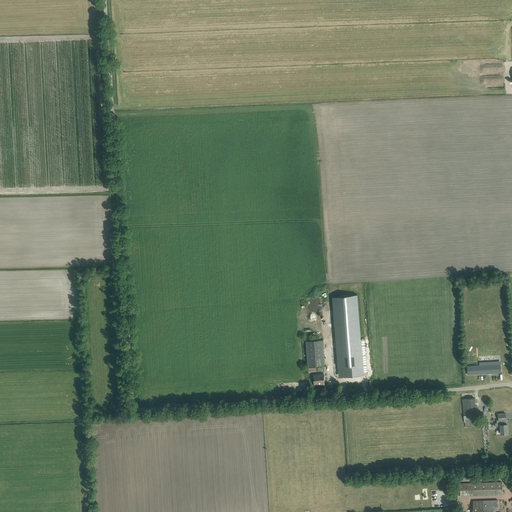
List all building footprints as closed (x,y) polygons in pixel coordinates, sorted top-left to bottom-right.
[(363,310),(338,312),(343,377),(368,375),(363,310)] [(330,331),(331,329),(331,328),(330,326),(329,325),(328,323),(327,322),(326,322),(324,321),(323,321),(321,321),(319,321),(317,322),(316,323),(315,324),(314,326),(313,328),(313,329),(313,331),(314,332),(314,334),(315,335),(317,336),(318,337),(320,338),(321,338),(323,338),(325,338),(326,337),(328,336),(329,334),(330,333),(330,331)] [(325,365),(323,340),(306,341),(308,366),(325,365)] [(467,366),(467,369),(468,374),(501,372),(501,364),(467,366)] [(314,374),(314,379),(314,384),(321,384),(321,383),(324,382),(324,374),(314,374)] [(495,423),(495,427),(500,426),(501,434),(508,433),(507,424),(506,424),(506,414),(498,414),(499,420),(497,420),(497,423),(495,423)] [(502,482),(497,482),(459,484),(460,496),(502,494),(502,482)] [(498,500),(493,500),(473,501),(473,511),(493,511),(494,510),(498,510),(498,500)]
